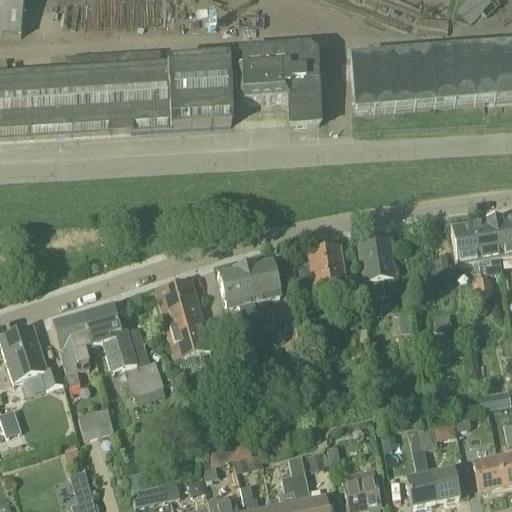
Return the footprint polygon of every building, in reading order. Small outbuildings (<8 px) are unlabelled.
[(0,0),(0,41),(21,42),(24,8),(23,8),(23,0),(0,0)] [(444,0),(451,2),(451,0),(351,0),(384,11),(387,0),(444,0)] [(469,0),(462,7),(476,21),(495,0),(469,0)] [(511,52),(509,53),(350,65),(354,118),(511,105),(511,52)] [(239,77),(234,78),(236,105),(240,109),(287,106),(288,132),(320,130),(315,60),(308,54),(238,58),(239,77)] [(67,75),(0,79),(0,144),(231,129),(227,65),(160,69),(159,56),(66,62),(67,75)] [(511,222),(493,225),(500,264),(511,262),(511,222)] [(493,225),(472,229),(480,280),(486,279),(486,281),(502,278),(500,264),(493,225)] [(480,280),(472,229),(450,233),(456,271),(473,269),(475,281),(480,280)] [(362,288),(364,288),(366,303),(384,300),(382,285),(396,283),(390,243),(356,248),(362,288)] [(307,257),(308,267),(297,269),(300,282),(311,280),(314,301),(347,295),(339,252),(307,257)] [(447,262),(434,264),(437,285),(450,283),(447,262)] [(271,266),(244,273),(259,333),(274,329),(270,312),(266,313),(264,306),(280,302),(271,266)] [(244,273),(217,280),(226,316),(248,310),(248,314),(242,315),(243,318),(239,319),(243,337),(259,333),(244,273)] [(491,282),(481,283),(483,300),(494,298),(491,282)] [(483,300),(481,283),(472,285),(475,301),(483,300)] [(191,286),(155,296),(165,332),(181,327),(183,336),(203,330),(191,286)] [(113,312),(82,321),(91,353),(102,350),(111,378),(136,370),(126,335),(120,336),(113,312)] [(410,337),(409,315),(398,316),(399,337),(410,337)] [(82,321),(51,330),(69,392),(80,389),(77,378),(89,374),(84,355),(91,353),(82,321)] [(181,327),(165,332),(175,366),(176,366),(201,358),(210,356),(203,330),(183,336),(181,327)] [(0,349),(13,389),(42,379),(46,394),(63,388),(58,372),(46,376),(32,332),(0,342),(0,349)] [(252,352),(235,357),(244,396),(245,395),(248,405),(265,401),(262,391),(252,352)] [(155,366),(124,377),(133,403),(135,402),(163,393),(155,366)] [(509,413),(507,398),(479,403),(482,418),(509,413)] [(107,415),(78,422),(83,446),(113,438),(107,415)] [(13,416),(0,420),(0,426),(6,443),(21,438),(13,416)] [(469,424),(456,426),(458,437),(471,434),(469,424)] [(419,431),(420,435),(424,456),(437,453),(432,428),(419,431)] [(511,449),(511,429),(503,432),(506,450),(511,449)] [(306,431),(286,436),(289,453),(310,448),(306,431)] [(424,456),(420,435),(407,437),(412,458),(424,456)] [(394,438),(381,440),(384,458),(392,457),(396,451),(394,438)] [(247,446),(226,450),(230,468),(235,467),(251,464),(247,446)] [(76,449),(63,452),(67,466),(80,463),(76,449)] [(230,468),(226,450),(206,455),(211,472),(230,468)] [(324,472),(322,457),(308,459),(312,475),(324,472)] [(511,461),(496,465),(503,495),(511,492),(511,461)] [(246,465),(235,467),(237,478),(248,476),(246,465)] [(503,495),(496,465),(473,470),(479,499),(503,495)] [(215,474),(202,476),(205,488),(218,485),(215,474)] [(453,475),(429,480),(435,509),(460,504),(453,475)] [(372,476),(341,482),(343,491),(347,511),(386,511),(382,483),(374,484),(372,476)] [(86,478),(70,482),(77,510),(71,511),(70,511),(94,511),(93,505),(86,478)] [(290,482),(294,499),(296,509),(296,511),(325,511),(324,503),(309,506),(304,479),(290,482)] [(421,511),(435,509),(429,480),(405,485),(410,511),(421,511)] [(294,499),(290,482),(280,484),(284,500),(294,499)] [(176,487),(167,489),(171,505),(179,503),(176,487)] [(171,505),(167,489),(158,491),(161,507),(171,505)] [(239,493),(242,506),(242,511),(258,511),(256,504),(253,504),(250,491),(239,493)] [(208,511),(242,511),(242,506),(229,509),(227,502),(207,506),(208,511)] [(269,511),(296,511),(296,509),(281,511),(279,503),(268,505),(269,511)]
